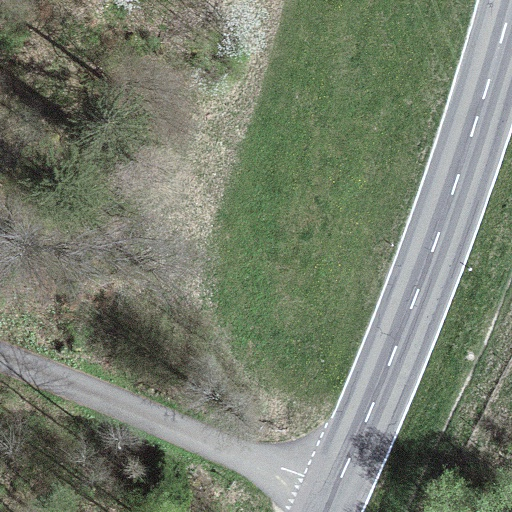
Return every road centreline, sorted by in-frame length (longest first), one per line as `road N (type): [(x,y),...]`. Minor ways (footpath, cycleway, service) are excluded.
road 1 (primary): [(333,492),(440,227),(511,0)]
road 2 (unclassified): [(333,492),(0,355)]
